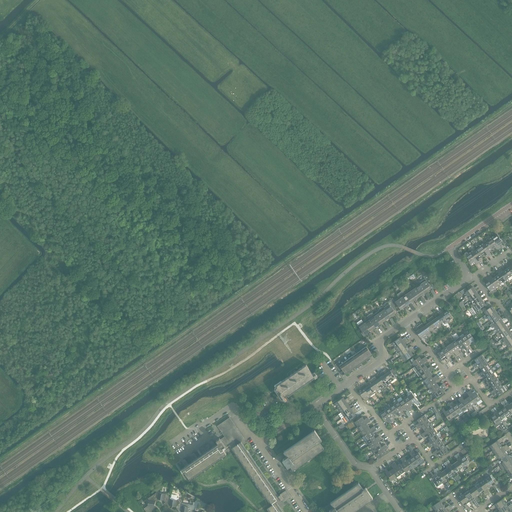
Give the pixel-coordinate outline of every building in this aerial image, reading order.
[(491,238),(499,249),(502,247),(499,244),(502,242),(504,245),(506,243),(503,237),(500,239),(497,235),(494,237),(494,236),(491,238)] [(497,251),(499,249),(491,238),(489,239),(490,240),(487,242),(492,250),(495,248),(497,251)] [(489,252),(492,250),(487,242),(484,244),(483,243),(481,245),(489,256),(491,255),(489,252)] [(487,258),(489,256),(481,245),(479,246),(479,248),(477,249),(482,257),(484,255),(487,258)] [(479,259),(482,257),(477,249),(474,252),(473,250),(471,252),(479,263),(481,262),(479,259)] [(476,265),(479,263),(471,252),(468,254),(469,255),(466,257),(471,264),(474,262),(476,265)] [(511,277),(506,269),(503,271),(501,268),(498,270),(506,281),(509,280),(508,279),(511,277)] [(504,283),(506,281),(498,270),(496,272),(498,275),(495,277),(500,284),(503,282),(504,283)] [(420,282),(426,292),(430,290),(432,292),(433,291),(429,284),(432,282),(427,274),(423,277),(425,279),(420,282)] [(500,284),(495,277),(493,279),(490,276),(488,277),(496,288),(498,287),(497,286),(500,284)] [(494,290),(496,288),(488,277),(486,279),(488,282),(485,284),(490,291),(493,289),(494,290)] [(428,294),(426,292),(420,282),(415,286),(421,295),(425,293),(427,296),(428,294)] [(423,298),(421,295),(415,286),(409,290),(416,299),(419,297),(421,299),(423,298)] [(476,292),(472,287),(467,291),(465,288),(460,292),(462,294),(464,292),(466,295),(465,297),(464,298),(465,299),(476,292)] [(418,302),(416,299),(409,290),(404,293),(411,303),(414,300),(416,303),(418,302)] [(413,305),(411,303),(404,293),(403,291),(398,294),(399,297),(406,306),(409,304),(411,307),(413,305)] [(471,302),(479,296),(476,292),(465,299),(466,300),(467,300),(469,299),(471,302)] [(471,308),(482,300),(479,296),(471,302),(473,304),(471,305),(471,306),(471,308)] [(408,309),(406,306),(399,297),(394,300),(393,298),(390,300),(393,305),(396,303),(400,310),(404,307),(406,310),(408,309)] [(391,307),(393,305),(390,300),(388,302),(389,304),(384,307),(391,317),(394,315),(396,317),(397,316),(391,307)] [(479,312),(478,310),(485,305),(482,300),(471,308),(476,314),(479,312)] [(485,318),(495,311),(492,306),(487,310),(485,308),(482,310),(484,312),(486,315),(484,316),(484,317),(485,318)] [(392,320),(391,317),(384,307),(383,307),(378,310),(379,311),(385,320),(389,318),(391,321),(392,320)] [(443,309),(440,311),(448,322),(453,318),(447,310),(445,312),(443,309)] [(387,323),(385,320),(379,311),(373,315),(380,324),(384,322),(385,324),(387,323)] [(444,324),(448,322),(440,311),(437,312),(440,316),(437,317),(441,323),(443,322),(444,324)] [(490,321),(498,315),(495,311),(485,318),(485,319),(486,319),(488,318),(490,321)] [(380,328),(382,327),(380,324),(373,315),(372,313),(367,316),(368,318),(375,328),(378,325),(380,328)] [(491,327),(501,320),(498,315),(490,321),(492,324),(490,325),(490,326),(491,327)] [(441,323),(437,317),(434,319),(432,316),(430,318),(437,329),(441,327),(439,325),(441,323)] [(377,330),(375,328),(368,318),(363,322),(370,331),(373,329),(375,332),(377,330)] [(434,331),(437,329),(430,318),(427,320),(429,323),(427,325),(431,331),(432,329),(434,331)] [(496,330),(504,324),(501,320),(491,327),(492,328),(493,328),(494,327),(496,330)] [(372,334),(370,331),(363,322),(358,325),(362,332),(364,335),(368,333),(370,335),(372,334)] [(431,331),(427,325),(424,326),(422,323),(419,325),(427,336),(430,334),(429,332),(431,331)] [(497,336),(507,329),(504,324),(496,330),(498,332),(496,334),(496,335),(497,336)] [(424,339),(427,336),(419,325),(417,327),(419,330),(416,332),(420,338),(422,336),(424,339)] [(502,339),(510,333),(507,329),(497,336),(498,337),(499,337),(500,336),(502,339)] [(465,336),(470,343),(472,341),(475,345),(477,343),(469,332),(465,336)] [(503,345),(511,338),(511,335),(510,333),(502,339),(504,341),(502,343),(503,345)] [(467,345),(470,343),(465,336),(460,339),(468,350),(470,348),(467,345)] [(395,348),(407,340),(405,337),(402,339),(400,337),(392,343),(395,348)] [(468,350),(460,339),(459,337),(455,340),(456,341),(455,341),(461,349),(464,347),(466,351),(468,350)] [(511,338),(503,345),(504,346),(505,346),(507,345),(509,348),(511,345),(511,338)] [(398,352),(407,346),(405,344),(408,342),(407,340),(395,348),(398,352)] [(461,349),(455,341),(451,344),(458,355),(460,354),(458,350),(460,349),(461,349)] [(456,356),(458,355),(451,344),(446,347),(451,354),(454,353),(456,356)] [(357,353),(363,361),(365,359),(367,362),(371,359),(369,357),(372,355),(366,346),(358,352),(357,353)] [(401,356),(413,348),(411,346),(408,348),(407,346),(398,352),(401,356)] [(449,356),(451,354),(446,347),(442,350),(449,361),(451,360),(449,356)] [(413,348),(401,356),(405,361),(413,355),(411,353),(415,351),(413,348)] [(449,361),(442,350),(440,348),(437,350),(438,353),(437,353),(442,361),(445,359),(448,362),(449,361)] [(357,353),(358,352),(357,352),(356,353),(349,359),(354,367),(357,365),(358,368),(362,365),(360,363),(363,361),(357,353)] [(474,367),(485,359),(482,354),(474,359),(476,362),(473,365),(474,367)] [(412,362),(415,366),(426,359),(425,357),(421,359),(419,357),(412,362)] [(351,369),(354,367),(349,359),(340,365),(338,362),(335,364),(343,376),(345,374),(345,373),(348,371),(350,374),(353,372),(351,369)] [(416,372),(426,366),(424,363),(427,361),(426,359),(415,366),(413,368),(416,372)] [(481,369),(488,363),(485,359),(474,367),(475,368),(479,366),(481,369)] [(480,375),(491,368),(488,363),(481,369),(482,371),(479,373),(480,375)] [(276,386),(277,388),(278,389),(276,391),(277,392),(276,398),(283,399),(285,401),(286,400),(284,396),(288,394),(314,377),(315,379),(317,377),(314,373),(312,374),(306,366),(305,366),(304,366),(302,368),(302,369),(300,368),(299,370),(299,371),(297,372),(295,372),(294,373),(294,374),(293,374),(292,374),(290,375),(290,376),(288,378),(287,378),(285,379),(285,380),(284,380),(282,381),(282,382),(276,386)] [(421,375),(432,367),(431,366),(428,368),(426,366),(416,372),(419,377),(421,375)] [(424,380),(432,374),(430,372),(434,369),(432,367),(421,375),(424,379),(423,380),(424,380)] [(486,378),(494,372),(491,368),(480,375),(482,377),(485,375),(487,377),(486,378)] [(396,378),(394,376),(396,374),(393,369),(390,371),(390,370),(387,372),(385,369),(383,371),(390,382),(396,378)] [(387,384),(390,382),(383,371),(380,373),(382,376),(379,378),(384,384),(385,386),(387,384)] [(485,385),(496,377),(493,373),(494,373),(494,372),(486,378),(488,381),(484,383),(485,385)] [(427,385),(438,377),(436,375),(433,378),(431,375),(432,375),(432,374),(424,380),(427,385)] [(384,384),(379,378),(377,380),(375,377),(372,378),(380,389),(383,387),(382,385),(384,384)] [(430,389),(437,384),(435,382),(439,379),(438,377),(427,385),(430,389)] [(492,387),(499,382),(496,377),(485,385),(487,387),(490,384),(492,387)] [(377,392),(380,389),(372,378),(370,380),(372,383),(369,385),(373,391),(374,391),(375,390),(377,392)] [(492,394),(502,386),(499,382),(492,387),(494,390),(490,392),(492,394)] [(373,391),(369,385),(367,387),(364,384),(362,386),(370,397),(375,393),(374,391),(373,391)] [(433,393),(444,386),(442,384),(439,387),(437,384),(430,389),(433,393)] [(496,393),(498,396),(508,389),(504,385),(502,386),(492,394),(493,396),(496,393)] [(366,399),(370,397),(362,386),(359,387),(361,390),(359,392),(363,398),(365,397),(366,399)] [(444,391),(443,390),(445,388),(444,386),(433,393),(436,398),(443,393),(443,392),(444,391)] [(469,392),(476,402),(481,399),(476,392),(473,394),(470,390),(469,392)] [(472,406),(476,402),(469,392),(467,393),(469,396),(466,398),(472,406)] [(407,396),(412,404),(415,402),(417,405),(419,404),(412,393),(407,396)] [(410,405),(412,404),(407,396),(403,399),(410,410),(412,409),(410,405)] [(472,406),(466,398),(464,400),(462,396),(460,398),(467,409),(472,406)] [(338,408),(349,400),(348,398),(345,400),(343,398),(335,403),(338,408)] [(463,412),(467,409),(460,398),(458,399),(460,403),(458,404),(457,403),(463,412)] [(408,412),(410,410),(403,399),(399,402),(398,401),(398,402),(403,410),(406,408),(408,412)] [(341,412),(349,407),(348,405),(351,402),(349,400),(338,408),(341,412)] [(403,410),(398,402),(393,405),(401,415),(403,414),(400,411),(403,409),(403,410)] [(452,402),(450,403),(459,416),(464,413),(463,412),(457,403),(454,405),(452,402)] [(459,416),(450,403),(448,404),(451,408),(448,410),(453,417),(455,419),(459,416)] [(389,408),(389,407),(387,405),(383,408),(384,411),(392,422),(394,420),(391,417),(394,415),(389,408)] [(399,417),(401,415),(393,405),(389,407),(389,408),(394,415),(396,413),(399,417)] [(510,415),(511,413),(506,405),(504,407),(501,410),(506,417),(509,414),(510,415)] [(344,417),(356,409),(354,406),(351,409),(349,407),(341,412),(344,417)] [(453,417),(448,410),(446,411),(443,408),(441,409),(449,420),(453,417)] [(354,413),(357,411),(356,409),(344,417),(347,422),(356,416),(354,413)] [(503,419),(506,417),(501,410),(498,412),(498,411),(496,412),(505,426),(507,425),(505,422),(503,419)] [(390,423),(392,422),(384,411),(380,414),(385,421),(388,419),(390,423)] [(507,428),(505,426),(496,412),(493,414),(494,415),(491,417),(493,420),(491,422),(495,428),(499,425),(503,431),(505,430),(507,428)] [(417,427),(428,419),(427,419),(429,418),(426,414),(424,415),(417,420),(419,423),(415,425),(417,427)] [(358,427),(369,419),(367,417),(364,420),(362,417),(355,422),(358,427)] [(185,459),(182,462),(185,467),(186,466),(187,467),(183,470),(184,472),(190,479),(189,478),(225,453),(226,454),(226,453),(229,450),(232,449),(233,448),(235,450),(234,451),(236,454),(237,454),(239,456),(238,456),(240,460),(241,460),(242,462),(244,466),(245,465),(246,467),(246,468),(248,471),(249,471),(250,473),(252,477),(253,477),(254,479),(256,483),(257,482),(258,484),(258,485),(260,488),(261,488),(262,490),(262,491),(264,494),(265,494),(266,496),(268,500),(269,499),(270,501),(269,502),(269,503),(270,502),(277,497),(277,496),(240,443),(241,442),(245,440),(229,418),(217,426),(224,437),(225,438),(221,441),(220,440),(219,438),(216,440),(218,444),(219,445),(216,447),(216,446),(212,440),(209,443),(212,448),(213,447),(214,449),(207,453),(207,452),(203,447),(200,449),(203,454),(204,454),(205,455),(198,459),(197,458),(194,453),(191,455),(194,460),(195,460),(196,461),(189,466),(188,464),(185,459)] [(361,431),(368,426),(367,424),(370,421),(369,419),(358,427),(361,431)] [(423,429),(431,424),(428,419),(417,427),(418,429),(421,427),(423,429)] [(423,436),(434,428),(431,424),(423,429),(425,432),(422,434),(423,436)] [(364,436),(375,428),(374,426),(370,429),(368,426),(361,431),(364,436)] [(376,430),(375,428),(364,436),(362,437),(365,442),(366,441),(375,435),(373,432),(376,430)] [(428,439),(437,433),(434,428),(423,436),(424,438),(428,435),(429,438),(428,438),(428,439)] [(324,448),(319,442),(322,440),(315,430),(284,451),(287,456),(282,460),(288,467),(289,467),(290,466),(293,470),(324,448)] [(428,445),(439,438),(436,434),(437,433),(428,439),(430,441),(427,444),(428,445)] [(369,445),(380,438),(379,436),(375,438),(374,436),(375,435),(366,441),(369,445)] [(372,450),(380,444),(378,442),(381,440),(380,438),(369,445),(372,450)] [(434,447),(442,442),(439,438),(428,445),(429,447),(433,445),(434,447)] [(493,450),(501,445),(497,440),(490,446),(493,450)] [(434,454),(445,447),(442,442),(434,447),(436,450),(433,452),(434,454)] [(375,454),(386,446),(385,445),(381,447),(380,444),(372,450),(375,454)] [(504,449),(505,448),(508,447),(506,445),(502,447),(501,445),(493,450),(496,455),(504,449)] [(375,454),(379,459),(386,453),(384,451),(388,448),(386,446),(375,454)] [(445,447),(434,454),(435,456),(439,454),(441,457),(448,451),(445,447)] [(496,455),(499,459),(507,454),(504,449),(496,455)] [(425,462),(423,460),(418,452),(415,454),(413,451),(411,452),(419,463),(421,465),(425,462)] [(414,466),(419,463),(411,452),(409,453),(412,457),(409,459),(414,466)] [(502,463),(511,456),(511,453),(508,456),(507,454),(499,459),(502,463)] [(459,458),(465,467),(467,466),(467,465),(470,462),(465,456),(462,458),(461,457),(459,458)] [(511,456),(502,463),(499,465),(503,470),(505,468),(511,463),(511,461),(511,460),(511,459),(511,456)] [(414,466),(409,459),(407,460),(404,457),(402,458),(410,469),(414,466)] [(405,472),(410,469),(402,458),(400,460),(403,463),(401,465),(400,464),(405,472)] [(463,469),(465,467),(459,458),(457,460),(457,461),(454,463),(459,470),(462,468),(463,469)] [(405,472),(400,464),(397,466),(395,462),(393,463),(400,474),(404,471),(405,472)] [(396,477),(400,474),(393,463),(391,465),(393,468),(391,470),(396,477)] [(456,472),(459,470),(454,463),(451,465),(451,464),(449,465),(455,474),(457,473),(456,472)] [(453,476),(455,474),(449,465),(446,467),(447,468),(444,470),(449,477),(452,475),(453,476)] [(396,477),(391,470),(388,472),(386,468),(384,470),(391,481),(396,477)] [(446,479),(449,477),(444,470),(441,472),(440,471),(438,473),(444,482),(447,480),(446,479)] [(442,483),(444,482),(438,473),(436,474),(437,475),(434,477),(438,484),(442,482),(442,483)] [(484,480),(490,487),(493,485),(496,489),(498,487),(500,486),(500,485),(501,484),(500,483),(499,483),(497,480),(497,481),(495,478),(493,480),(490,476),(484,480)] [(487,490),(490,487),(484,480),(479,483),(487,495),(489,493),(487,490)] [(352,511),(373,498),(366,488),(363,489),(359,483),(330,502),(334,507),(329,511),(352,511)] [(485,496),(487,495),(479,483),(474,487),(479,494),(483,492),(485,496)] [(476,497),(479,494),(474,487),(469,490),(477,502),(479,501),(476,497)] [(272,505),(267,509),(268,508),(270,510),(269,511),(281,511),(275,503),(277,503),(281,500),(283,503),(291,497),(286,490),(278,496),(277,496),(277,497),(270,502),(272,505)] [(475,503),(477,502),(469,490),(464,494),(469,502),(472,499),(475,503)] [(164,502),(170,498),(166,493),(165,494),(159,493),(158,492),(153,495),(156,500),(158,499),(163,500),(164,502)] [(466,504),(469,502),(464,494),(458,498),(466,509),(469,508),(466,504)] [(155,501),(156,500),(153,495),(148,499),(149,500),(148,506),(144,509),(146,511),(149,511),(155,508),(154,507),(155,501)] [(171,497),(170,498),(164,502),(168,507),(169,506),(175,507),(176,508),(181,505),(181,504),(182,503),(182,501),(181,499),(179,498),(178,497),(177,498),(171,497)] [(436,511),(443,505),(441,503),(445,500),(444,498),(432,506),(436,511)] [(498,509),(506,503),(503,499),(491,507),(492,509),(496,506),(498,509)] [(502,511),(511,506),(511,504),(508,506),(506,503),(498,509),(500,511),(498,511),(502,511)]
